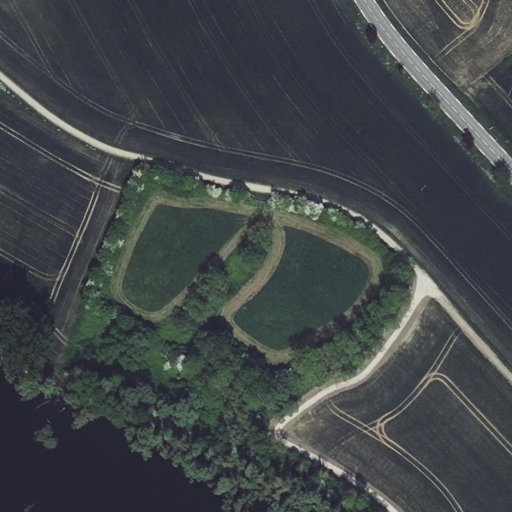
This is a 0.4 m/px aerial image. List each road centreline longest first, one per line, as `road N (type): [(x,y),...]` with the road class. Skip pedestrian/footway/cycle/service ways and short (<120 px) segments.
road 1 (track): [(0,75),(64,126),(108,148),(311,197),(368,222),(511,376)]
road 2 (track): [(396,511),(285,442),(279,429),(319,396),(366,373),(408,314),(422,277)]
road 3 (tertiary): [(364,0),(511,171)]
